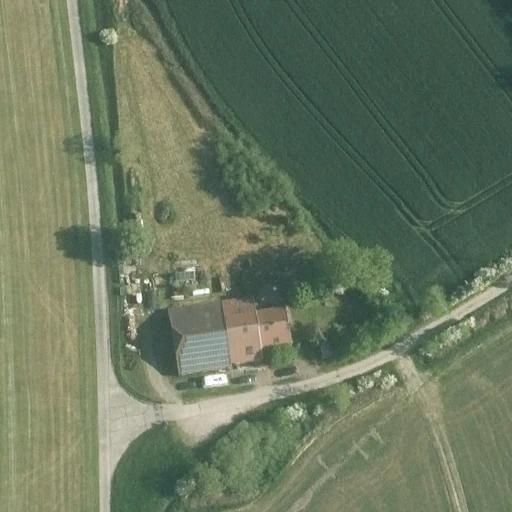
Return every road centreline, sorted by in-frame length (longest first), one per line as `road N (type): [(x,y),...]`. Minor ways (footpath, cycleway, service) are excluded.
road 1 (track): [(108,511),(88,111),(73,0)]
road 2 (unclassified): [(109,421),(258,404),(324,387),(511,287)]
